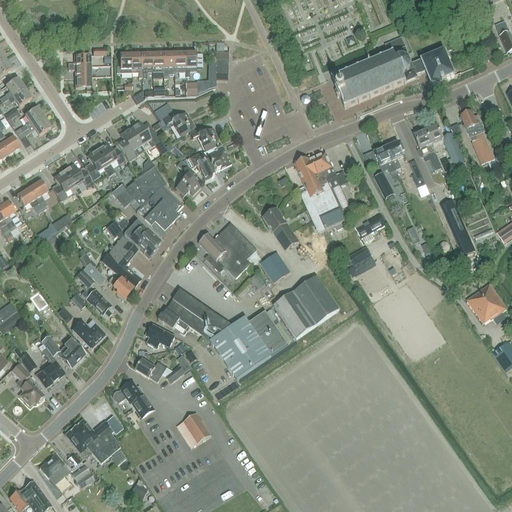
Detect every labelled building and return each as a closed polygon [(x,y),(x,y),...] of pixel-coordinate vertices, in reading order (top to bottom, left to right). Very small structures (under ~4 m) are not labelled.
[(511,40),(505,24),(495,27),(507,55),(511,53),(511,40)] [(405,49),(402,43),(401,39),(384,46),(387,53),(380,56),(379,53),(373,56),(374,58),(368,61),(370,65),(332,81),(336,91),(335,91),(339,100),(339,99),(344,110),(417,79),(416,77),(421,75),(416,64),(412,65),(405,49)] [(488,62),(493,60),(489,49),(484,51),(488,62)] [(483,64),(488,62),(484,51),(478,53),(483,64)] [(431,87),(454,77),(444,52),(416,64),(421,75),(425,73),(431,87)] [(174,76),(184,76),(184,74),(184,71),(185,71),(185,55),(174,56),(174,71),(174,76)] [(184,74),(184,76),(185,81),(189,81),(189,74),(195,74),(195,70),(196,70),(195,55),(185,55),(185,71),(184,71),(184,74)] [(138,80),(142,80),(141,56),(130,57),(130,72),(131,72),(131,76),(138,76),(138,80)] [(147,75),(153,75),(152,56),(141,56),(142,80),(147,80),(147,75)] [(163,71),(163,56),(152,56),(153,75),(163,75),(163,71)] [(174,56),(163,56),(163,71),(163,75),(163,83),(168,83),(168,79),(174,79),(174,76),(174,71),(174,56)] [(117,76),(131,76),(131,72),(130,72),(130,57),(119,57),(119,68),(116,69),(117,76)] [(67,69),(90,69),(90,58),(74,58),(74,66),(67,66),(67,69)] [(0,64),(0,79),(11,71),(5,61),(0,64)] [(109,78),(109,66),(103,66),(104,74),(97,74),(98,78),(109,78)] [(74,80),(90,80),(90,69),(67,69),(68,73),(74,73),(74,80)] [(85,94),(93,94),(93,91),(91,91),(90,80),(74,80),(74,91),(85,91),(85,94)] [(0,101),(3,105),(24,91),(18,81),(6,89),(9,94),(5,97),(5,98),(0,100),(0,101)] [(206,83),(197,84),(197,85),(197,97),(206,93),(206,83)] [(197,85),(185,85),(185,91),(185,98),(197,97),(197,85)] [(19,109),(31,101),(24,91),(3,105),(6,110),(15,104),(19,109)] [(4,118),(8,123),(11,121),(11,120),(19,116),(15,110),(4,118)] [(32,128),(44,120),(37,110),(25,118),(29,124),(15,133),(18,137),(32,128)] [(159,111),(154,114),(160,124),(165,121),(159,111)] [(483,135),(485,134),(477,117),(474,118),(471,112),(460,117),(470,140),(476,138),(477,141),(475,142),(482,159),(492,155),(483,135)] [(160,124),(153,129),(155,133),(160,130),(163,134),(168,131),(173,128),(180,139),(196,130),(186,115),(177,120),(174,116),(165,121),(160,124)] [(39,138),(51,130),(44,120),(32,128),(18,137),(21,142),(35,132),(39,138)] [(151,151),(160,144),(152,131),(146,136),(139,125),(130,131),(144,154),(150,150),(151,151)] [(457,126),(450,129),(453,135),(454,138),(461,135),(457,126)] [(453,135),(442,139),(437,127),(426,132),(432,147),(443,142),(446,149),(451,160),(448,162),(452,171),(466,165),(456,144),(457,144),(454,138),(453,135)] [(216,150),(215,149),(213,144),(218,142),(213,131),(204,135),(201,130),(189,136),(192,142),(197,139),(205,154),(205,155),(216,150)] [(138,158),(144,154),(130,131),(120,137),(127,147),(120,151),(129,165),(138,158)] [(13,139),(7,143),(0,132),(0,145),(1,146),(8,158),(20,150),(13,139)] [(435,154),(432,147),(426,132),(414,137),(420,151),(418,152),(421,160),(435,154)] [(404,159),(401,153),(404,151),(401,144),(398,145),(397,144),(386,149),(396,172),(402,170),(398,161),(404,159)] [(173,151),(170,146),(165,149),(168,154),(169,153),(173,151)] [(101,148),(95,151),(111,177),(115,175),(110,167),(115,164),(117,167),(123,163),(115,150),(110,153),(106,147),(103,149),(102,148),(101,148)] [(386,149),(374,154),(383,174),(388,172),(390,175),(391,175),(394,183),(400,180),(396,172),(386,149)] [(223,151),(218,154),(216,150),(205,155),(205,154),(203,155),(209,168),(211,168),(213,167),(212,165),(226,158),(223,151)] [(111,177),(95,151),(90,155),(90,156),(90,157),(87,159),(91,165),(84,169),(93,182),(99,178),(97,175),(103,171),(108,179),(111,177)] [(183,158),(179,161),(181,163),(187,169),(190,171),(197,168),(205,183),(214,179),(213,175),(214,175),(212,173),(213,173),(211,168),(209,168),(203,155),(202,154),(186,161),(183,158)] [(335,178),(332,170),(325,154),(309,162),(308,161),(295,167),(307,195),(301,198),(318,235),(335,228),(337,232),(344,229),(341,225),(345,223),(340,213),(350,209),(341,188),(349,185),(344,174),(335,178)] [(215,176),(231,168),(226,158),(212,165),(213,167),(211,168),(213,173),(212,173),(214,175),(215,174),(215,176)] [(415,162),(409,165),(414,176),(412,177),(417,190),(425,187),(415,162)] [(197,178),(187,169),(181,163),(177,168),(187,178),(175,191),(183,199),(188,194),(192,199),(201,190),(193,183),(197,178)] [(153,166),(144,173),(134,181),(135,182),(125,191),(141,210),(136,215),(161,240),(171,230),(169,228),(180,217),(177,214),(183,208),(164,190),(166,188),(154,168),(153,166)] [(72,168),(63,173),(75,193),(78,197),(82,195),(79,191),(77,188),(82,184),(84,188),(86,190),(93,189),(91,184),(83,170),(77,174),(72,168)] [(72,195),(75,193),(63,173),(54,179),(58,186),(52,190),(60,203),(67,199),(64,195),(70,192),(72,195)] [(383,176),(374,181),(386,202),(395,197),(383,176)] [(282,190),(288,186),(286,181),(279,185),(282,190)] [(42,198),(48,194),(41,183),(28,191),(36,202),(43,213),(49,210),(42,198)] [(125,191),(123,187),(122,188),(121,187),(111,195),(115,199),(124,210),(129,206),(136,215),(141,210),(125,191)] [(37,217),(43,213),(36,202),(28,191),(16,199),(24,210),(30,206),(37,217)] [(461,213),(456,202),(441,208),(463,258),(475,253),(458,214),(461,213)] [(9,218),(15,215),(8,204),(0,208),(0,217),(3,222),(6,226),(11,234),(17,230),(9,218)] [(285,253),(299,244),(277,211),(263,221),(285,253)] [(116,226),(124,219),(119,213),(110,220),(116,226)] [(361,241),(385,227),(379,218),(368,224),(364,217),(352,224),(361,241)] [(136,224),(132,229),(124,222),(118,228),(123,233),(124,232),(127,234),(123,238),(148,261),(149,260),(147,259),(159,245),(136,224)] [(511,225),(497,236),(504,246),(511,240),(511,225)] [(0,230),(5,238),(11,234),(6,226),(0,229),(0,230)] [(118,229),(110,235),(113,239),(121,233),(118,229)] [(256,254),(257,253),(235,230),(231,235),(228,232),(216,243),(209,236),(199,246),(209,257),(205,260),(220,275),(225,270),(235,281),(251,266),(247,262),(249,260),(251,262),(259,258),(256,254)] [(36,238),(40,245),(48,239),(43,233),(36,238)] [(55,236),(48,240),(51,245),(58,240),(55,236)] [(133,291),(140,282),(124,268),(137,253),(121,240),(101,264),(133,291)] [(440,245),(439,249),(441,252),(445,253),(448,251),(449,247),(447,244),(443,243),(440,245)] [(427,246),(422,248),(426,258),(431,255),(427,246)] [(356,272),(374,262),(366,248),(349,258),(356,272)] [(274,286),(290,275),(277,255),(263,264),(261,261),(259,258),(251,262),(254,266),(258,263),(274,286)] [(0,258),(0,266),(3,271),(8,267),(2,257),(0,258)] [(99,287),(105,281),(89,266),(87,269),(83,272),(99,287)] [(110,310),(111,309),(99,297),(95,293),(93,295),(88,290),(94,285),(82,273),(76,279),(84,287),(82,290),(85,293),(81,297),(105,322),(107,320),(108,320),(112,317),(111,316),(113,313),(110,310)] [(258,289),(263,283),(256,276),(250,281),(258,289)] [(274,308),(297,341),(339,312),(317,279),(274,308)] [(124,303),(133,292),(120,282),(118,285),(112,280),(108,284),(114,289),(113,291),(117,295),(116,297),(124,303)] [(489,287),(467,302),(483,325),(489,320),(490,321),(492,320),(501,314),(505,310),(489,287)] [(235,328),(233,327),(233,328),(179,291),(159,322),(173,331),(177,326),(187,333),(189,330),(188,329),(188,328),(208,341),(235,328)] [(43,298),(39,301),(43,307),(47,304),(43,298)] [(82,301),(76,307),(81,312),(87,306),(82,301)] [(72,319),(62,310),(57,317),(66,325),(72,319)] [(211,343),(237,382),(288,347),(265,314),(249,325),(245,320),(233,327),(235,328),(208,341),(211,343)] [(0,326),(0,334),(1,336),(12,329),(6,321),(2,324),(0,326)] [(106,337),(95,326),(91,322),(87,327),(82,322),(72,332),(91,352),(106,337)] [(169,350),(174,340),(168,336),(168,335),(153,328),(150,333),(148,332),(145,338),(150,341),(147,346),(157,351),(160,345),(169,350)] [(71,343),(65,349),(60,353),(50,338),(41,344),(46,351),(52,359),(56,356),(60,360),(71,371),(85,357),(75,346),(74,347),(71,343)] [(505,374),(511,369),(511,348),(509,344),(492,355),(505,374)] [(182,346),(175,350),(179,356),(186,351),(182,346)] [(52,360),(52,359),(46,351),(41,355),(50,367),(49,368),(36,378),(45,390),(64,376),(52,360)] [(21,364),(29,375),(33,372),(37,369),(32,362),(27,356),(19,361),(21,364)] [(158,385),(167,370),(158,364),(155,369),(142,361),(136,372),(149,381),(150,380),(158,385)] [(34,384),(28,378),(30,377),(20,366),(11,374),(19,382),(16,385),(23,395),(19,398),(30,409),(35,404),(36,406),(44,398),(33,386),(34,384)] [(171,386),(185,376),(179,368),(165,379),(171,386)] [(142,420),(155,411),(144,396),(143,398),(133,383),(121,391),(121,392),(120,393),(118,393),(116,394),(114,396),(113,398),(113,400),(114,402),(116,404),(118,405),(119,406),(127,400),(130,406),(132,405),(142,420)] [(191,450),(211,438),(196,416),(177,428),(191,450)] [(83,422),(64,437),(85,462),(92,456),(101,467),(113,456),(114,457),(110,461),(117,469),(126,460),(119,453),(118,454),(117,453),(120,450),(111,436),(113,434),(115,437),(123,430),(113,418),(105,424),(104,424),(93,433),(83,422)] [(56,457),(40,471),(49,481),(54,487),(64,479),(65,479),(70,475),(64,468),(65,467),(56,457)] [(68,469),(70,473),(81,467),(78,463),(68,469)] [(80,492),(94,483),(85,468),(71,477),(76,485),(80,492)] [(31,511),(47,511),(51,509),(33,485),(20,495),(19,494),(9,501),(17,511),(24,511),(29,508),(31,511)] [(136,500),(141,503),(147,492),(141,489),(136,500)]
